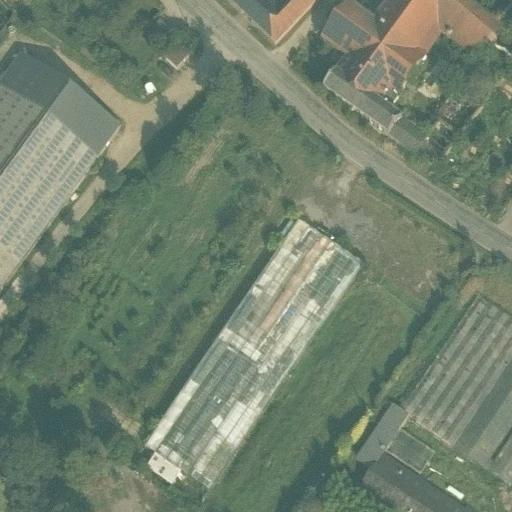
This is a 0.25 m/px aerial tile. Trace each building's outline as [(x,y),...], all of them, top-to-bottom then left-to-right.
[(225,0),(241,16),(256,0),(225,0)] [(285,0),(275,11),(263,0),(256,0),(241,16),(274,47),(318,0),(285,0)] [(425,141),(413,158),(434,174),(511,68),(511,0),(391,0),(375,23),(360,13),(349,6),(324,43),(348,61),(399,99),(442,38),(475,62),(433,121),(437,124),(425,141)] [(365,0),(368,2),(360,13),(375,23),(391,0),(365,0)] [(159,25),(143,41),(153,51),(169,35),(159,25)] [(177,42),(161,59),(177,74),(193,57),(177,42)] [(399,99),(348,61),(325,94),(388,139),(401,123),(388,114),(399,99)] [(97,161),(0,90),(0,293),(1,294),(97,161)] [(425,141),(401,123),(388,139),(413,158),(425,141)] [(298,226),(144,450),(208,494),(361,270),(298,226)] [(399,415),(450,450),(511,359),(511,325),(477,301),(399,415)] [(511,364),(452,452),(482,473),(511,428),(511,364)] [(392,413),(358,464),(371,473),(381,458),(386,452),(399,432),(406,422),(392,413)] [(432,454),(399,432),(386,452),(419,475),(432,454)] [(511,439),(487,476),(509,491),(511,487),(511,439)] [(460,511),(381,458),(371,473),(355,498),(376,511),(460,511)]
